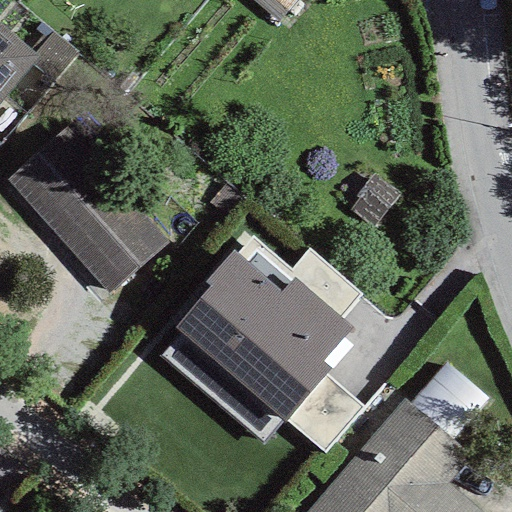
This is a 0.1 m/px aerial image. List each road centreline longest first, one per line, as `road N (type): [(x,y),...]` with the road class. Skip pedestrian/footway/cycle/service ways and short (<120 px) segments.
road 1 (residential): [(511,251),(467,0)]
road 2 (residential): [(0,399),(151,511)]
